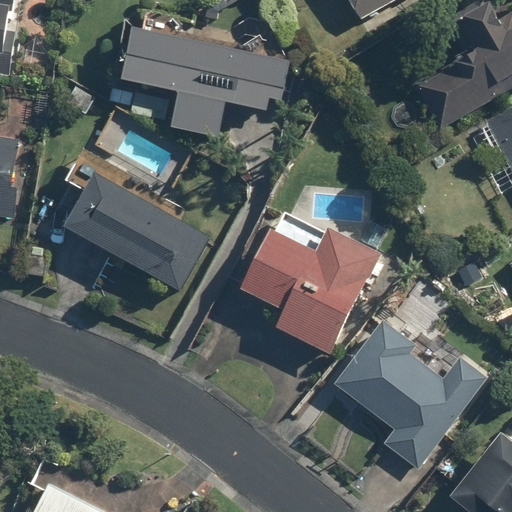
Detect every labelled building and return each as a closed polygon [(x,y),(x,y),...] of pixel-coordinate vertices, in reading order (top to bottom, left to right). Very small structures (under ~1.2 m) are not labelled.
[(19,0),(0,0),(0,76),(13,79),(20,34),(14,33),(19,0)] [(351,0),(363,21),(401,0),(351,0)] [(416,86),(442,131),(511,91),(511,14),(503,20),(491,0),(484,0),(457,16),(477,52),(416,86)] [(294,62),(138,29),(127,81),(184,93),(176,129),(223,139),(231,104),(272,112),(275,100),(286,102),(294,62)] [(113,89),(111,102),(134,107),(133,115),(167,122),(171,101),(113,89)] [(511,166),(511,110),(488,124),(511,166)] [(0,217),(17,220),(21,190),(16,189),(23,142),(0,138),(0,217)] [(213,239),(97,171),(66,224),(182,291),(213,239)] [(281,328),(334,355),(385,255),(333,229),(321,253),(276,230),(246,290),(289,312),(281,328)] [(422,471),(491,379),(463,357),(446,379),(414,355),(421,347),(387,321),(337,386),(397,431),(387,445),(422,471)] [(511,511),(511,438),(505,433),(453,498),(470,511),(511,511)] [(106,511),(54,486),(40,511),(106,511)]
